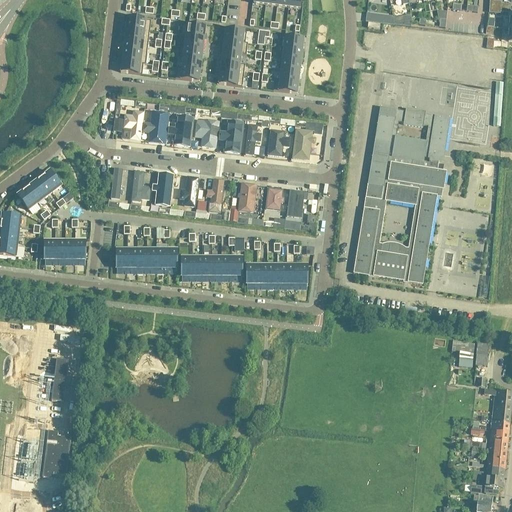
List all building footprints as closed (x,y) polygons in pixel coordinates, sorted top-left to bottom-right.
[(288,8),(289,0),(277,0),(277,7),(288,8)] [(289,0),(288,8),(300,10),(300,0),(289,0)] [(376,15),(375,23),(383,24),(385,24),(386,16),(376,15)] [(149,32),(151,22),(127,19),(126,30),(149,32)] [(182,25),(180,37),(185,38),(185,37),(204,39),(206,28),(182,25)] [(149,32),(126,30),(124,40),(148,43),(149,32)] [(246,33),(225,30),(224,41),(245,44),(246,33)] [(185,37),(185,38),(184,47),(184,48),(203,50),(204,39),(185,37)] [(304,40),(284,38),(283,48),(283,49),(302,51),(304,40)] [(148,43),(124,40),(123,51),(147,54),(148,43)] [(241,55),(246,56),(247,44),(245,44),(224,41),(222,52),(241,55)] [(181,47),(180,59),(182,59),(201,61),(203,50),(184,48),(184,47),(181,47)] [(283,49),(283,48),(281,48),(279,59),(301,62),(302,51),(283,49)] [(143,65),(145,65),(147,54),(123,51),(122,62),(143,65)] [(240,65),(241,55),(222,52),(221,63),(240,66),(240,65)] [(182,59),(181,69),(200,72),(201,61),(182,59)] [(279,59),(278,71),(280,71),(300,73),(301,62),(279,59)] [(120,73),(142,76),(143,65),(122,62),(120,73)] [(240,66),(221,63),(220,74),(243,77),(245,66),(240,65),(240,66)] [(181,69),(177,68),(176,69),(175,80),(199,83),(200,72),(181,69)] [(280,71),(279,81),(298,84),(300,73),(280,71)] [(218,85),(242,88),(242,87),(243,77),(220,74),(218,85)] [(273,92),(297,95),(298,84),(279,81),(274,80),(273,92)] [(496,83),(493,127),(500,127),(503,84),(496,83)] [(433,213),(436,197),(437,197),(441,198),(442,190),(443,190),(446,173),(437,172),(439,162),(443,163),(450,119),(424,115),(425,113),(424,113),(407,110),(406,110),(406,112),(380,108),(375,141),(366,198),(364,210),(354,273),(353,273),(353,274),(369,276),(369,275),(373,276),(373,277),(403,282),(404,281),(408,281),(407,283),(422,285),(422,284),(433,213)] [(133,120),(124,119),(123,134),(131,135),(130,145),(142,146),(145,116),(133,115),(133,120)] [(167,148),(168,117),(149,116),(149,135),(150,135),(150,147),(167,148)] [(323,125),(306,123),(306,129),(305,131),(314,132),(314,135),(321,136),(322,131),(323,125)] [(196,143),(201,143),(201,153),(218,154),(218,126),(196,125),(196,143)] [(233,126),(232,132),(226,131),(225,136),(221,135),(219,144),(226,145),(224,153),(239,155),(243,127),(233,126)] [(250,129),(250,158),(258,159),(259,129),(250,129)] [(284,143),(284,134),(268,135),(269,160),(289,159),(289,143),(284,143)] [(41,179),(52,193),(61,187),(50,172),(41,179)] [(34,184),(45,199),(52,193),(41,179),(34,184)] [(162,203),(170,203),(171,180),(163,179),(162,203)] [(196,212),(199,182),(188,181),(186,195),(185,195),(183,211),(196,212)] [(26,190),(37,205),(45,199),(34,184),(26,190)] [(257,207),(259,190),(241,187),(237,215),(259,218),(261,207),(257,207)] [(17,197),(28,211),(37,205),(26,190),(17,197)] [(273,217),(274,191),(266,191),(265,217),(273,217)] [(1,226),(19,228),(20,218),(2,215),(1,226)] [(315,225),(316,216),(309,215),(308,224),(309,224),(315,225)] [(0,232),(0,235),(18,238),(19,228),(1,226),(0,232)] [(0,245),(17,247),(18,238),(0,235),(0,245)] [(44,243),(44,261),(55,261),(55,243),(44,243)] [(55,243),(55,261),(65,261),(65,243),(55,243)] [(65,243),(65,261),(75,261),(75,243),(65,243)] [(75,243),(75,261),(85,261),(85,243),(75,243)] [(0,256),(15,258),(17,247),(0,245),(0,256)] [(127,269),(127,251),(116,251),(116,270),(127,269)] [(137,251),(127,251),(127,269),(137,269),(137,251)] [(137,269),(146,269),(146,251),(137,251),(137,269)] [(156,269),(156,251),(146,251),(146,269),(156,269)] [(156,251),(156,269),(166,269),(166,251),(156,251)] [(177,251),(166,251),(166,269),(177,269),(177,251)] [(181,259),(181,277),(182,277),(192,277),(192,259),(181,259)] [(192,259),(192,277),(202,277),(202,259),(192,259)] [(202,259),(202,277),(212,277),(212,259),(202,259)] [(212,259),(212,277),(221,277),(221,259),(212,259)] [(221,259),(221,277),(231,277),(231,259),(221,259)] [(231,259),(231,277),(241,277),(242,277),(242,259),(231,259)] [(246,267),(246,285),(247,285),(257,285),(257,267),(246,267)] [(257,267),(257,285),(267,285),(267,267),(257,267)] [(267,267),(267,285),(277,285),(277,267),(267,267)] [(277,267),(277,285),(286,285),(286,267),(277,267)] [(286,267),(286,285),(297,285),(297,267),(286,267)] [(297,267),(297,285),(306,285),(307,285),(307,267),(297,267)] [(459,354),(459,368),(471,368),(474,344),(453,342),(451,352),(459,354)] [(477,344),(475,366),(487,367),(488,345),(481,345),(477,344)] [(56,361),(51,402),(63,404),(68,362),(56,361)] [(511,404),(511,394),(500,392),(495,392),(495,391),(484,390),(484,395),(494,396),(493,402),(511,404)] [(510,414),(511,404),(493,402),(493,412),(510,414)] [(508,425),(508,415),(491,414),(490,423),(508,425)] [(507,434),(508,425),(490,423),(489,432),(507,434)] [(65,477),(70,439),(56,437),(57,433),(47,432),(41,476),(41,479),(51,480),(52,476),(65,477)] [(506,443),(507,434),(489,432),(488,441),(506,443)] [(505,452),(506,443),(488,441),(487,450),(505,452)] [(34,476),(38,444),(22,442),(18,477),(18,481),(33,483),(34,476)] [(472,448),(471,457),(478,458),(479,449),(472,448)] [(504,461),(505,452),(487,450),(487,460),(504,461)] [(503,471),(504,461),(487,460),(486,469),(503,471)] [(502,476),(503,471),(486,469),(485,478),(502,480),(502,476)] [(501,489),(502,480),(485,478),(484,494),(498,496),(499,489),(501,489)] [(471,486),(471,494),(481,495),(482,487),(471,486)] [(491,507),(492,497),(478,496),(477,505),(491,507)]
